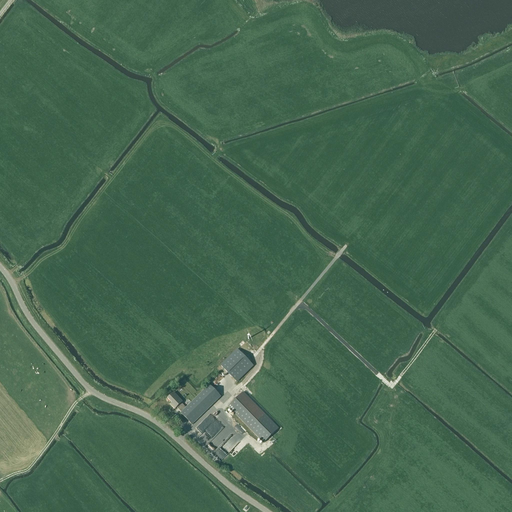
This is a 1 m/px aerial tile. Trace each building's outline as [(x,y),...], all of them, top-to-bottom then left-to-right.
[(253,365),(238,350),(221,366),(236,382),(253,365)] [(192,425),(234,383),(223,372),(186,408),(181,403),(182,402),(173,393),(167,398),(172,403),(170,405),(174,409),(176,407),(181,412),(180,413),(192,425)] [(228,407),(237,416),(253,432),(268,418),(243,392),(228,407)] [(240,443),(239,442),(231,450),(236,455),(249,442),(250,443),(253,439),(248,435),(240,443)] [(214,444),(209,448),(213,453),(223,444),(219,439),(214,444)]
